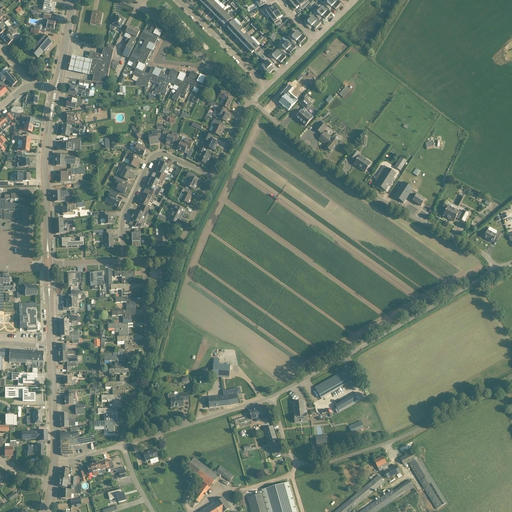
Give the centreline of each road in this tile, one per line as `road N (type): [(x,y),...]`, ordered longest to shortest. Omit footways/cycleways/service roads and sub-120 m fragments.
road 1 (unclassified): [(273,397),(293,459),(324,464),(385,445),(511,379)]
road 2 (unclassified): [(496,270),(480,251),(307,150),(252,100)]
road 3 (unclassified): [(273,397),(496,270)]
road 4 (residential): [(122,445),(147,350),(144,260)]
road 5 (residential): [(122,261),(125,211),(156,154),(212,177)]
road 6 (tertiary): [(48,264),(45,151),(55,90)]
road 7 (unclassified): [(122,445),(273,397)]
road 8 (residential): [(266,87),(178,0)]
